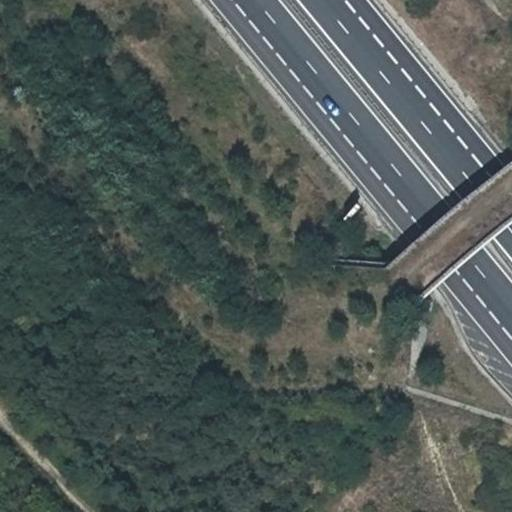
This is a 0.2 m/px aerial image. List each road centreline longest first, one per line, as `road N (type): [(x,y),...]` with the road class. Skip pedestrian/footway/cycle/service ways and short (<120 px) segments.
road 1 (motorway): [(242,0),(511,325)]
road 2 (motorway): [(511,216),(333,0)]
